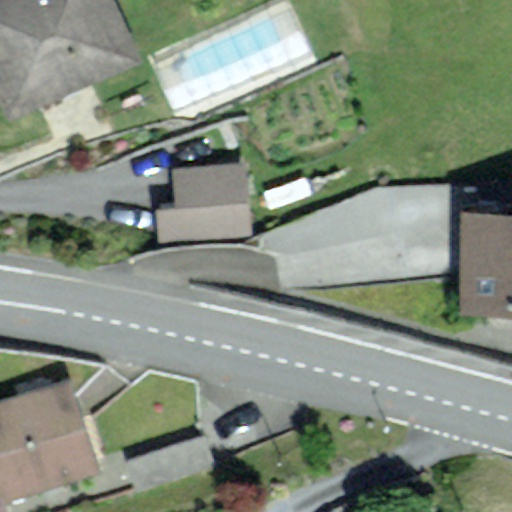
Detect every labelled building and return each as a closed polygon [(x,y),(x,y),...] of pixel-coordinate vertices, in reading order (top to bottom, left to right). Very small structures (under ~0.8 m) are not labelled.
[(135,56),(109,0),(0,0),(0,83),(13,111),(135,56)] [(244,166),(175,171),(177,208),(162,209),(164,239),(249,233),(244,166)] [(511,300),(511,213),(467,213),(466,300),(511,300)] [(213,470),(202,439),(198,382),(151,371),(131,385),(87,416),(106,469),(131,461),(140,488),(213,470)] [(91,472),(64,385),(0,405),(0,473),(8,498),(91,472)]
